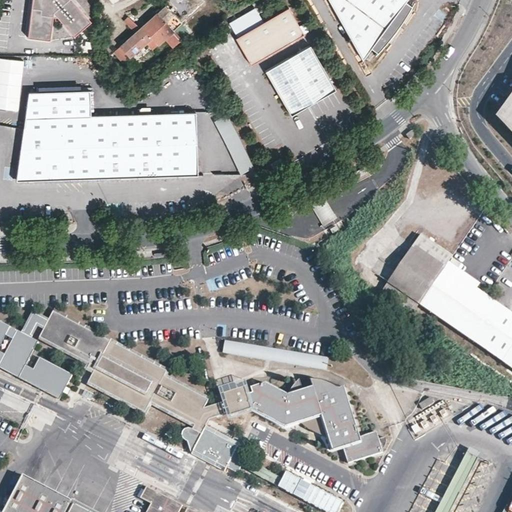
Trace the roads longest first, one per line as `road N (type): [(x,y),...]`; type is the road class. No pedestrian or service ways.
road 1 (residential): [(424,93),(358,149),(210,227),(158,240),(0,245)]
road 2 (residential): [(511,206),(424,93)]
